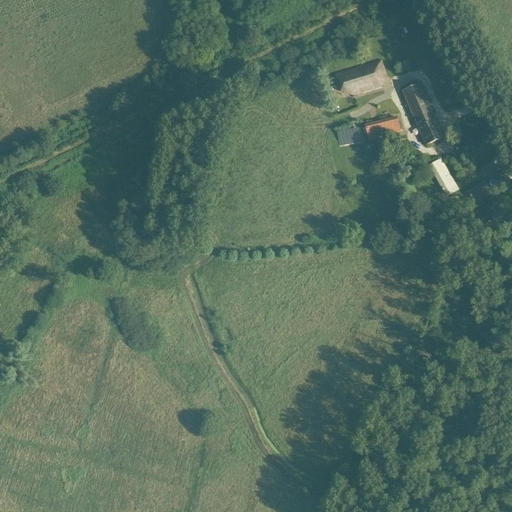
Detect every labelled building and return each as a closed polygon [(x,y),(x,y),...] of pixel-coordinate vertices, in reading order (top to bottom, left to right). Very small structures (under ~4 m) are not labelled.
[(386,77),(381,61),(336,75),(341,91),(350,88),(352,95),(382,86),(380,79),(386,77)] [(426,145),(434,142),(443,138),(419,84),(403,91),(426,145)] [(397,118),(366,125),(370,140),(400,132),(397,118)] [(441,158),(428,166),(447,197),(460,190),(441,158)] [(492,194),(485,181),(468,192),(475,204),(492,194)]
